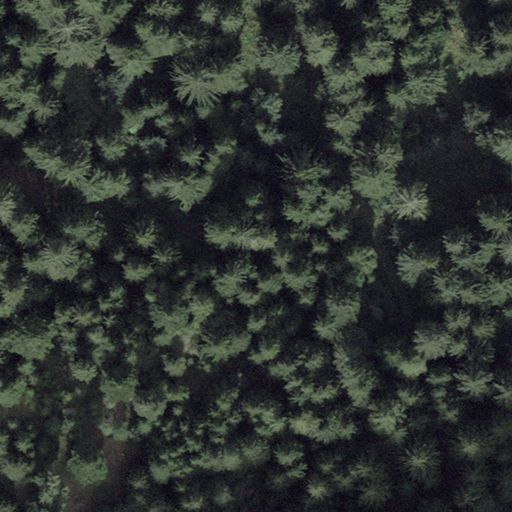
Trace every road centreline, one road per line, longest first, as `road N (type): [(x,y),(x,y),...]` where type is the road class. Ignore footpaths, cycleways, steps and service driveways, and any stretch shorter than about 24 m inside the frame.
road 1 (track): [(406,511),(402,490),(285,282),(262,255),(174,227),(142,198),(108,130),(10,0)]
road 2 (track): [(284,0),(330,158),(380,233),(411,328),(420,389),(440,427),(448,511)]
